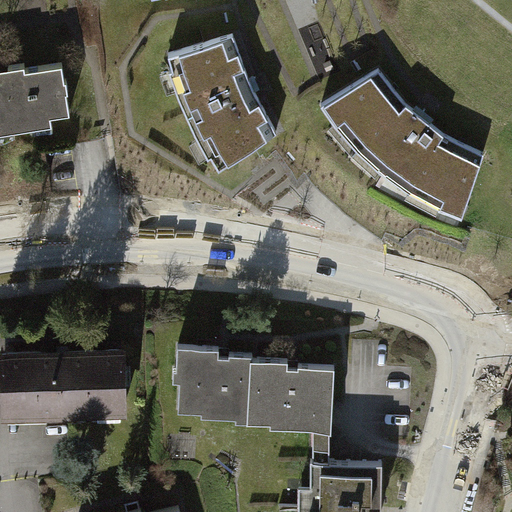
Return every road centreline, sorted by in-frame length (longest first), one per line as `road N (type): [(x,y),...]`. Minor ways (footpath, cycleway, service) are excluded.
road 1 (residential): [(300,256),(229,233),(150,224),(0,232)]
road 2 (residential): [(0,265),(149,252),(300,256)]
road 3 (residential): [(300,256),(444,295),(480,335)]
road 4 (residential): [(480,335),(440,511)]
